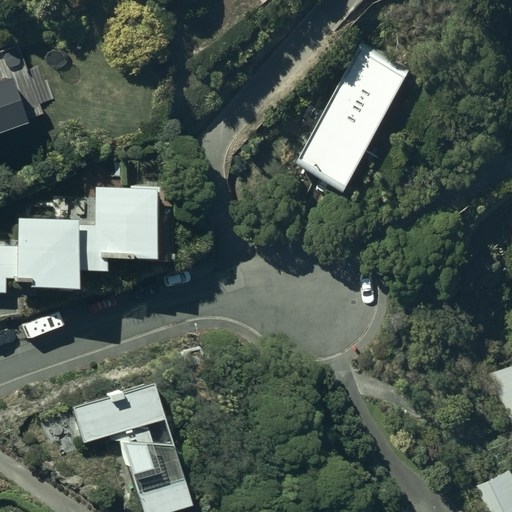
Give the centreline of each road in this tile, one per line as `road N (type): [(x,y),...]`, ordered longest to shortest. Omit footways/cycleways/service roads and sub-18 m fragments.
road 1 (residential): [(343,0),(229,125),(210,157),(244,287)]
road 2 (residential): [(0,375),(244,287)]
road 3 (unknown): [(317,303),(433,240),(511,185)]
